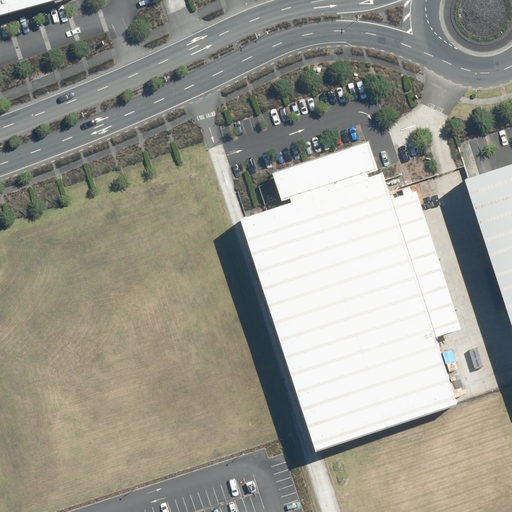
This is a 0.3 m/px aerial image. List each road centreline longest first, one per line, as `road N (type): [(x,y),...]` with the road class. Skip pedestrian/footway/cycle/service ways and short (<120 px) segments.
road 1 (tertiary): [(438,51),(399,37),(317,31),(0,164)]
road 2 (tertiary): [(0,128),(267,14),(327,0)]
